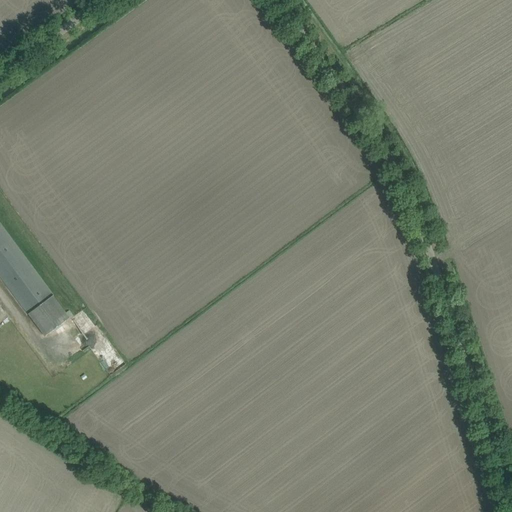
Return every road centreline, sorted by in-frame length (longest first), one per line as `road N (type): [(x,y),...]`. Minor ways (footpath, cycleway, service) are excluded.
road 1 (unclassified): [(508,511),(408,201),(367,125),(273,0)]
road 2 (unclassified): [(0,75),(102,0)]
